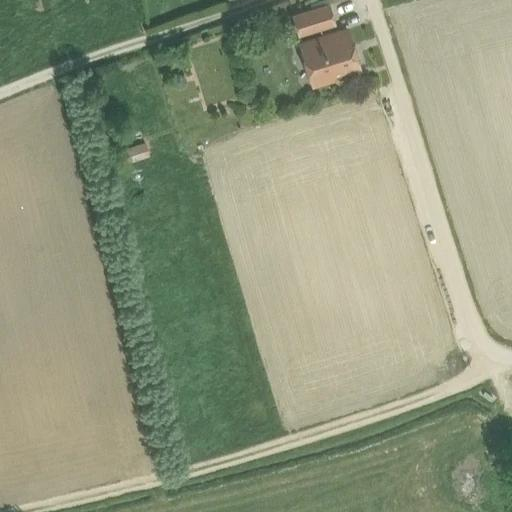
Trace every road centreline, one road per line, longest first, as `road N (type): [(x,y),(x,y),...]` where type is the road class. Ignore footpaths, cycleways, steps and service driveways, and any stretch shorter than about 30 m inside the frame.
road 1 (track): [(511,404),(491,365),(388,415),(22,511)]
road 2 (track): [(511,362),(491,365),(465,315),(373,0)]
road 3 (track): [(303,0),(0,100)]
